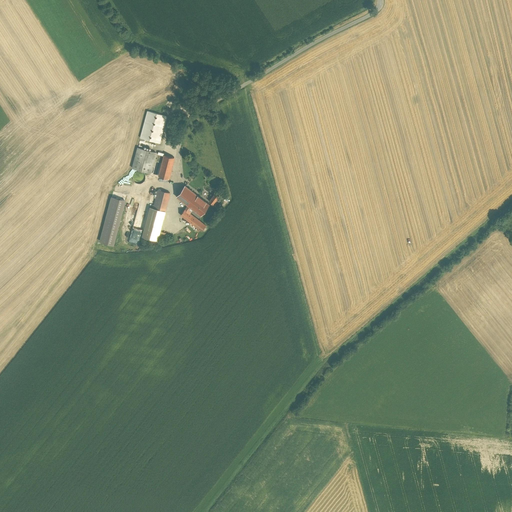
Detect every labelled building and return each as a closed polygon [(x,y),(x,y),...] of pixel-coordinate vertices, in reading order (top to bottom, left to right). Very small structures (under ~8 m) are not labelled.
[(166,117),(146,112),(139,138),(159,143),(166,117)] [(155,153),(136,148),(130,169),(149,174),(155,153)] [(160,164),(155,162),(151,175),(168,179),(173,158),(162,155),(160,164)] [(138,172),(137,173),(135,174),(134,175),(133,177),(133,179),(133,181),(134,182),(135,183),(137,184),(139,184),(141,184),(143,182),(144,181),(145,179),(144,177),(144,175),(142,173),(140,173),(138,172)] [(204,204),(185,188),(176,198),(188,207),(181,216),(201,232),(206,226),(192,215),(193,214),(199,218),(217,196),(213,193),(204,204)] [(156,241),(169,193),(157,190),(152,209),(148,208),(140,237),(156,241)] [(101,241),(117,245),(128,199),(112,195),(101,241)]
